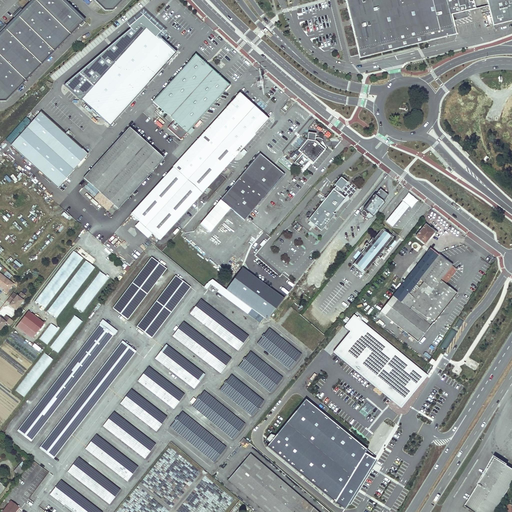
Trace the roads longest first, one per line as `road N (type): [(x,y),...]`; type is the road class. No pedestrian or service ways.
road 1 (residential): [(197,0),(375,151)]
road 2 (tertiary): [(216,0),(308,84),(378,110)]
road 3 (primary): [(511,349),(409,511)]
road 4 (tertiary): [(389,87),(348,85),(319,72),(239,0)]
road 5 (residential): [(375,151),(511,256)]
road 6 (primary): [(424,511),(511,374)]
